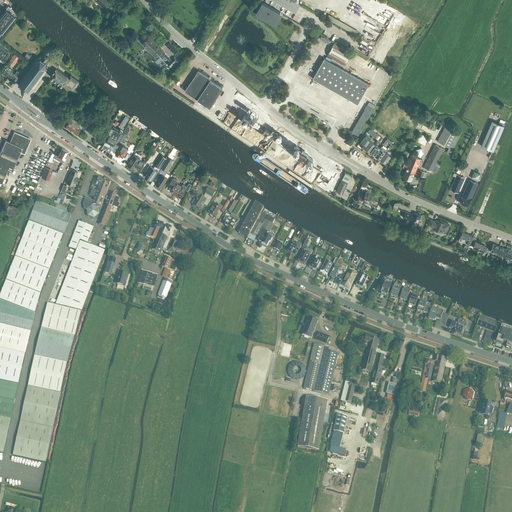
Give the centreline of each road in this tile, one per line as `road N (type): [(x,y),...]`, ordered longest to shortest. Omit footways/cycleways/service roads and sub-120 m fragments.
road 1 (tertiary): [(511,363),(239,256),(0,89)]
road 2 (tertiary): [(257,100),(304,139),(386,185)]
road 3 (tertiary): [(386,185),(257,100)]
road 4 (tertiary): [(257,100),(144,0)]
road 5 (tertiary): [(511,238),(386,185)]
